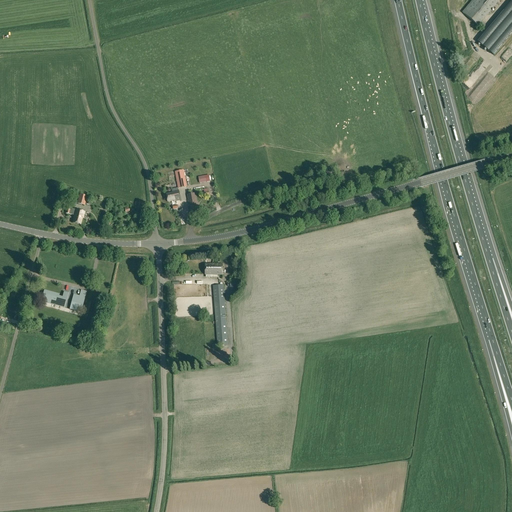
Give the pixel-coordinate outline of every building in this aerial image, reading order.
[(500,0),(472,0),(462,13),(482,30),(486,25),(482,22),(500,0)] [(511,33),(511,1),(478,42),(494,55),(511,33)] [(175,172),(178,189),(187,187),(184,170),(175,172)] [(180,200),(179,191),(172,192),(172,193),(166,194),(168,202),(174,201),(174,202),(180,200)] [(197,210),(194,194),(188,195),(190,212),(192,211),(193,212),(196,212),(195,211),(197,210)] [(84,206),(86,199),(87,199),(87,197),(80,195),(77,204),(84,206)] [(84,212),(75,210),(71,208),(69,214),(74,216),(73,217),(74,218),(72,223),(80,225),(82,218),(83,218),(84,212)] [(205,264),(205,275),(206,275),(211,275),(218,275),(223,275),(223,264),(212,264),(205,264)] [(224,285),(213,286),(217,346),(228,345),(224,285)] [(61,299),(58,298),(59,294),(44,291),(41,302),(64,308),(65,302),(67,298),(68,293),(64,292),(63,298),(61,297),(61,299)] [(79,298),(73,296),(70,309),(76,311),(77,307),(79,298)]
